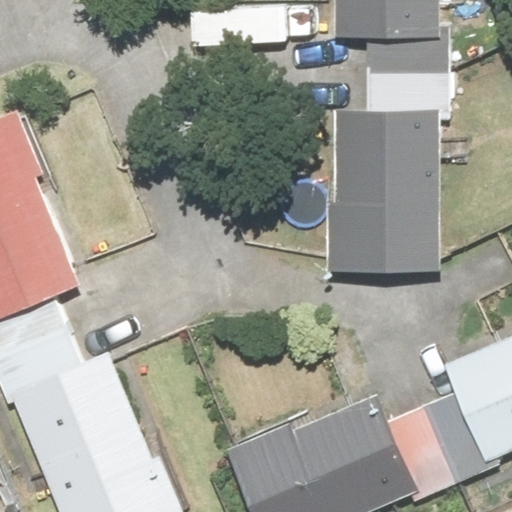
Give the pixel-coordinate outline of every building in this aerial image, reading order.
[(446,0),(327,0),(327,24),(446,29),(446,0)] [(30,104),(0,117),(0,307),(103,259),(30,104)] [(453,107),(344,108),(346,260),(455,259),(453,107)] [(511,329),(449,357),(493,458),(511,450),(511,329)] [(124,346),(23,391),(76,511),(171,511),(194,502),(124,346)] [(441,401),(395,416),(387,391),(234,442),(257,511),(386,511),(470,484),(441,401)]
